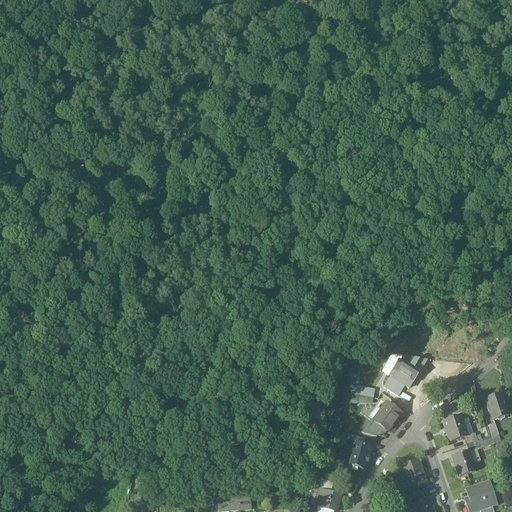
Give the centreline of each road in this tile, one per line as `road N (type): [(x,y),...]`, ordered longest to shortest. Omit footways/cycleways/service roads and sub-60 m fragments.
road 1 (track): [(0,167),(511,171)]
road 2 (residential): [(412,423),(503,343)]
